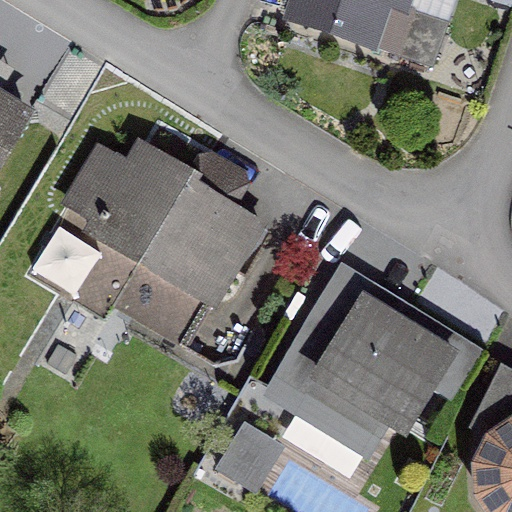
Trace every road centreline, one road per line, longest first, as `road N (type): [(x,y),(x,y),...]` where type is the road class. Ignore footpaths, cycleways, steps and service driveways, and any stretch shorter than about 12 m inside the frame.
road 1 (residential): [(206,81),(455,232)]
road 2 (residential): [(69,0),(206,81)]
road 3 (residential): [(455,232),(511,113)]
